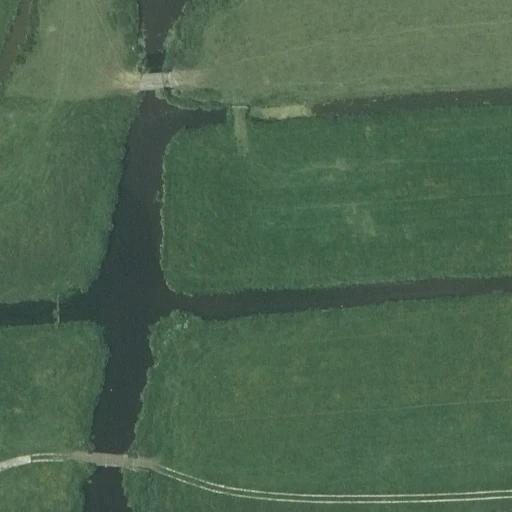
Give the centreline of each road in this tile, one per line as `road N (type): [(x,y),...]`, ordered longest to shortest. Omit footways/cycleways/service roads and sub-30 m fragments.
road 1 (track): [(0,170),(63,104),(117,84),(511,56)]
road 2 (track): [(511,492),(260,498),(62,459),(0,468)]
